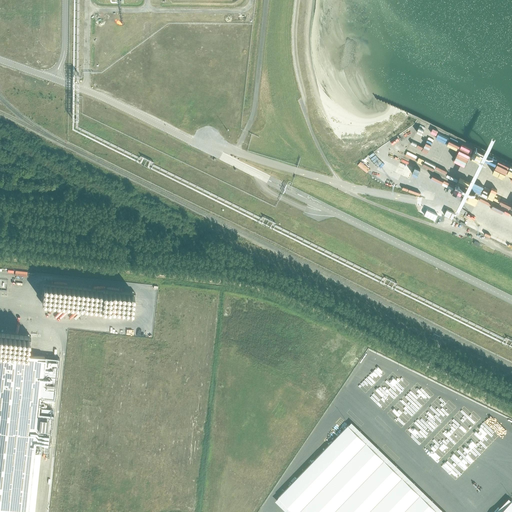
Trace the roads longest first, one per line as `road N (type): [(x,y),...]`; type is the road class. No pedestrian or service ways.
road 1 (track): [(0,259),(178,276),(281,297),(511,408)]
road 2 (unclassified): [(511,300),(201,146)]
road 3 (unknown): [(250,0),(239,10),(88,9),(82,89)]
road 4 (unclassified): [(201,146),(0,60)]
road 5 (unclassified): [(235,151),(253,114),(266,0)]
